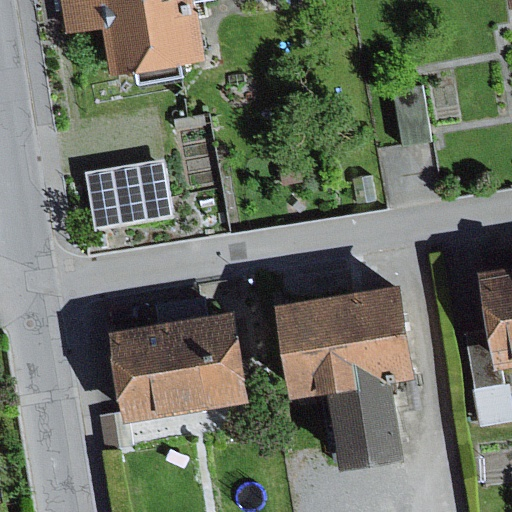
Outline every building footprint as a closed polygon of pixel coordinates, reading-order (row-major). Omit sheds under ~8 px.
[(64,0),(70,35),(111,29),(119,79),(216,64),(205,0),(64,0)] [(426,87),(395,93),(406,149),(437,143),(426,87)] [(168,162),(89,174),(98,232),(177,220),(168,162)] [(497,276),(492,277),(502,329),(509,371),(511,370),(511,251),(493,255),(497,276)] [(410,289),(291,308),(306,396),(339,391),(405,381),(426,378),(410,289)] [(164,328),(119,335),(133,424),(257,405),(243,315),(213,320),(210,299),(160,307),(164,328)] [(509,371),(502,329),(467,335),(477,390),(511,385),(509,371)] [(405,381),(339,391),(351,472),(417,462),(405,381)] [(511,391),(511,385),(477,390),(483,428),(511,423),(511,391)]
